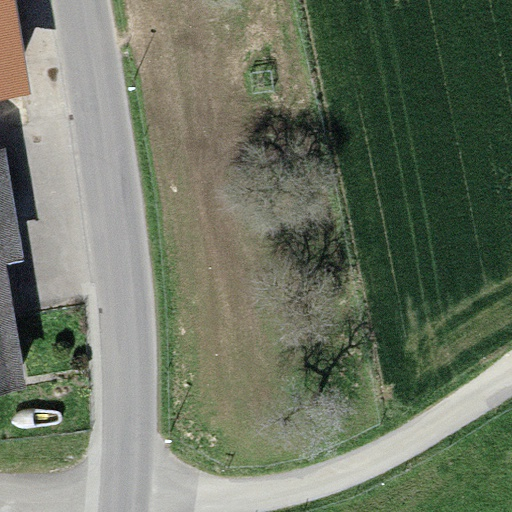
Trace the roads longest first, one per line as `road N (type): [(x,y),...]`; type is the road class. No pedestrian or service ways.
road 1 (secondary): [(128,494),(126,344),(107,180),(72,0)]
road 2 (residential): [(128,494),(221,502),(353,471),(511,372)]
road 3 (track): [(0,484),(128,494)]
